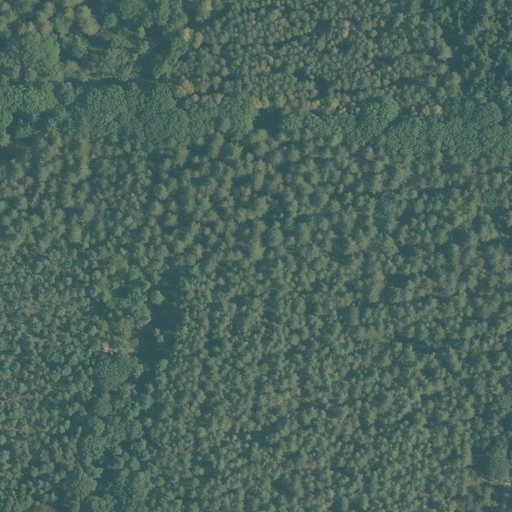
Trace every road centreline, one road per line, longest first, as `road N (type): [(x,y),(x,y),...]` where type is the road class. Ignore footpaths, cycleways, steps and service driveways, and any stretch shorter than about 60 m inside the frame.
road 1 (track): [(0,106),(166,117),(62,470)]
road 2 (unknown): [(0,346),(105,337),(116,350),(116,408),(92,511)]
